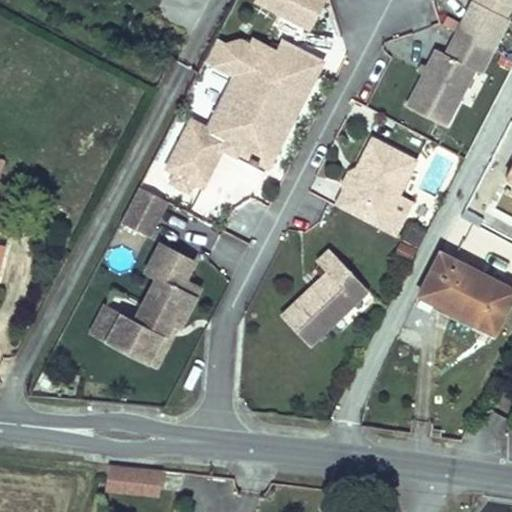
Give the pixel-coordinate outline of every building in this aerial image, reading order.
[(324,0),(255,0),(255,1),(311,28),(324,0)] [(511,11),(511,3),(506,0),(473,0),(457,32),(495,51),(510,22),(507,21),(511,11)] [(495,51),(457,32),(445,56),(434,50),(406,105),(445,125),(474,69),(483,74),(495,51)] [(225,45),(216,40),(205,61),(235,76),(207,130),(191,121),(166,168),(202,187),(222,149),(235,156),(236,152),(249,159),(248,162),(256,166),(257,163),(267,169),(322,64),(283,43),(277,54),(254,42),(252,46),(241,40),(225,45)] [(333,204),(380,229),(392,235),(395,236),(413,201),(411,200),(421,180),(409,173),(415,161),(370,137),(354,168),(357,169),(346,190),(341,188),(333,204)] [(511,156),(498,186),(511,192),(511,156)] [(357,169),(354,168),(346,170),(340,182),(341,188),(346,190),(357,169)] [(165,201),(139,188),(120,223),(147,237),(165,201)] [(434,214),(419,206),(413,217),(428,225),(434,214)] [(193,260),(160,243),(145,272),(156,277),(134,321),(121,314),(107,341),(147,362),(160,335),(163,337),(170,322),(176,326),(178,326),(199,287),(184,279),(193,260)] [(329,248),(317,260),(327,271),(280,315),(308,345),(368,289),(329,248)] [(511,289),(441,252),(422,289),(444,301),(442,306),(494,332),(511,297),(511,289)] [(422,289),(419,294),(442,306),(444,301),(422,289)] [(91,333),(107,341),(121,314),(105,306),(91,333)] [(176,326),(170,322),(163,337),(160,335),(147,362),(155,366),(176,326)] [(160,496),(161,467),(106,465),(105,493),(160,496)]
